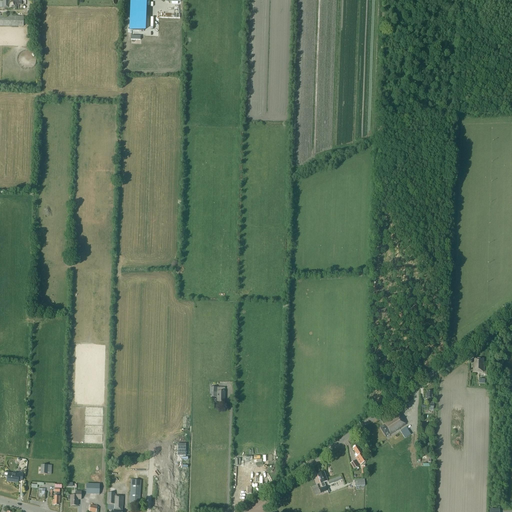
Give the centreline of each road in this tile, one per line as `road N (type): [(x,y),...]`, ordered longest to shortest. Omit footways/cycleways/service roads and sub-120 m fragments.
road 1 (unclassified): [(256,505),(511,312)]
road 2 (track): [(228,511),(231,392)]
